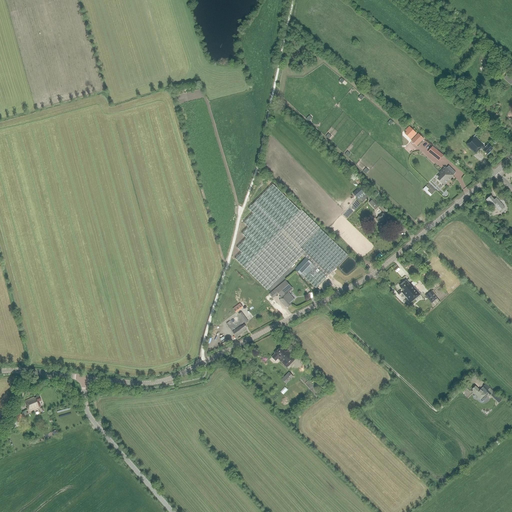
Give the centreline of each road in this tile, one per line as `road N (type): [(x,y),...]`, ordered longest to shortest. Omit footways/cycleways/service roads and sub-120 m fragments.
road 1 (tertiary): [(86,377),(145,383),(204,363),(375,272),(511,159)]
road 2 (tertiary): [(172,511),(90,418),(86,377)]
road 3 (track): [(0,236),(31,352),(25,371)]
